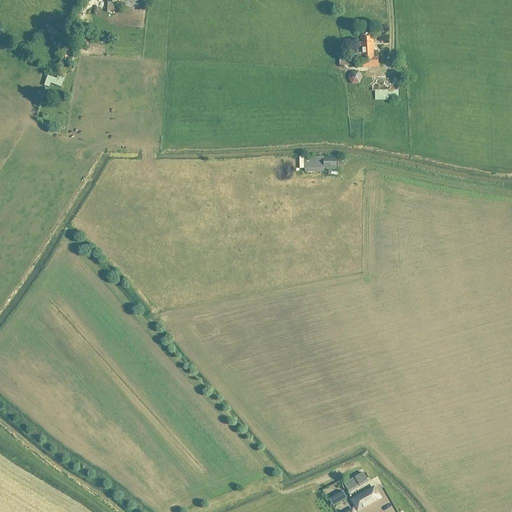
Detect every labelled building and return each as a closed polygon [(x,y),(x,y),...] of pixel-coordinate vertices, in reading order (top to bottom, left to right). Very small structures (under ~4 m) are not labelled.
[(117,3),(117,0),(106,0),(107,2),(107,9),(117,10),(117,3)] [(373,51),(372,34),(361,34),(361,43),(357,43),(357,51),(357,68),(378,67),(378,51),(373,51)] [(339,65),(351,65),(351,57),(339,57),(339,65)] [(48,76),(44,86),(48,87),(50,83),(61,88),(66,75),(59,72),(56,79),(48,76)] [(351,72),(347,79),(351,85),(359,85),(363,78),(359,72),(351,72)] [(398,100),(398,77),(372,78),(372,90),(375,91),(375,100),(398,100)] [(305,172),(323,172),(323,168),(336,169),(336,158),(323,158),(323,157),(305,157),(305,172)] [(277,171),(289,171),(289,159),(276,160),(277,171)] [(355,478),(343,484),(348,493),(360,486),(355,478)] [(374,487),(368,491),(374,501),(380,498),(374,487)] [(351,500),(357,510),(374,501),(368,491),(351,500)]
